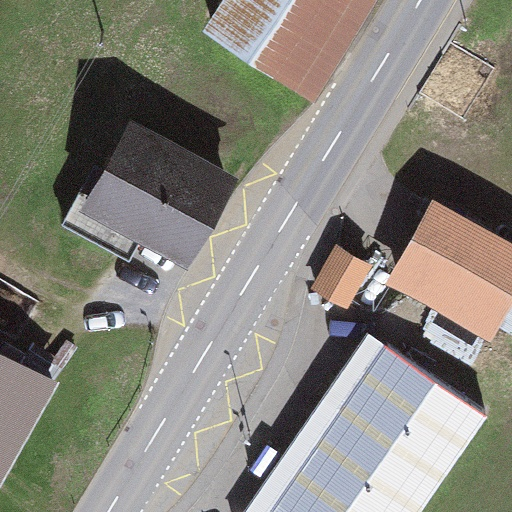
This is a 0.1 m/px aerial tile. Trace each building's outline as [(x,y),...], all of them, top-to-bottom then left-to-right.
[(241,0),(218,42),(304,92),(357,0),(241,0)] [(231,182),(128,129),(82,218),(185,271),(231,182)] [(511,334),(511,252),(440,214),(395,297),(501,354),(511,334)] [(376,275),(340,257),(316,303),(353,322),(376,275)] [(0,351),(0,511),(70,392),(0,351)] [(427,511),(491,427),(398,358),(283,511),(427,511)]
